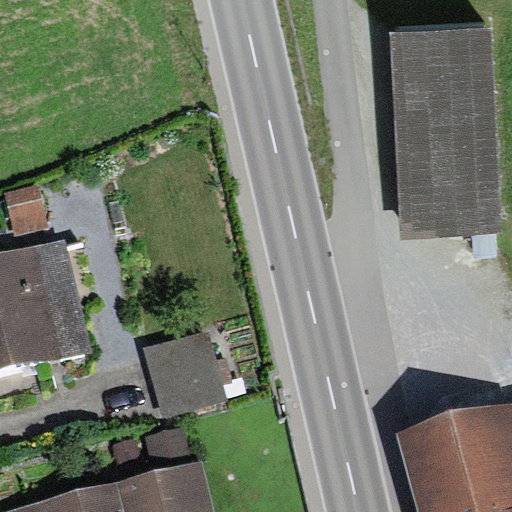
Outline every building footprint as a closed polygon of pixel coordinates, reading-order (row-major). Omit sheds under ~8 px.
[(490,16),(394,19),(400,223),(497,219),(490,16)] [(62,245),(0,260),(0,373),(89,351),(62,245)] [(207,337),(147,354),(165,420),(225,404),(207,337)] [(511,511),(511,408),(397,441),(417,511),(511,511)] [(208,511),(198,469),(118,490),(123,511),(208,511)] [(123,511),(118,490),(31,511),(123,511)]
